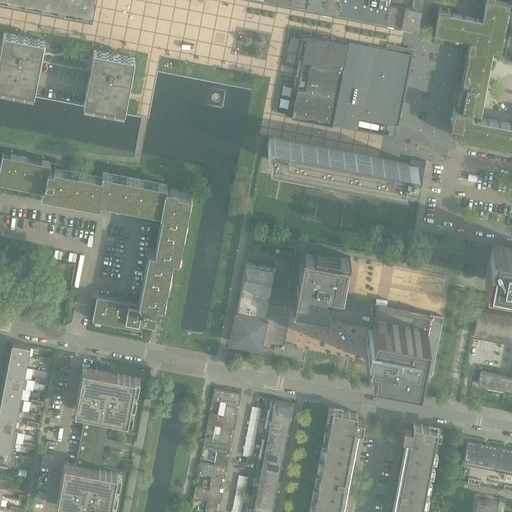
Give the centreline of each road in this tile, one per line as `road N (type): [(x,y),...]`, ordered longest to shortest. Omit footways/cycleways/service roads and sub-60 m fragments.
road 1 (residential): [(0,325),(250,377)]
road 2 (residential): [(250,377),(384,403)]
road 3 (residential): [(224,511),(250,377)]
road 4 (residential): [(384,403),(511,428)]
